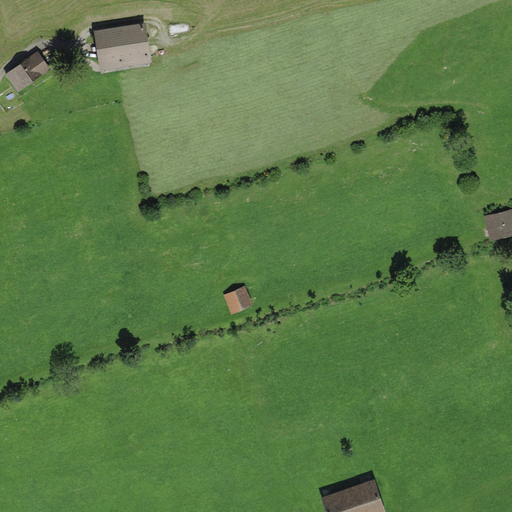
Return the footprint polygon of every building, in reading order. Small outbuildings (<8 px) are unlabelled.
[(142,24),(97,30),(101,63),(147,56),(142,24)] [(42,49),(8,74),(23,94),(57,69),(42,49)] [(511,213),(487,220),(500,239),(511,235),(511,213)] [(253,287),(230,297),(238,316),(261,305),(253,287)] [(381,477),(323,497),(328,511),(387,511),(393,510),(381,477)]
